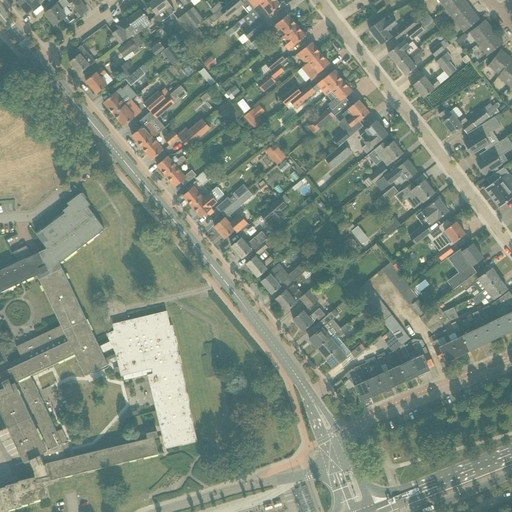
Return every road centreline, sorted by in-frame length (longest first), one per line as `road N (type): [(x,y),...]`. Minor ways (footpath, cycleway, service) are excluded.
road 1 (tertiary): [(310,397),(223,277),(114,150)]
road 2 (residential): [(511,246),(318,0)]
road 3 (unclassified): [(341,442),(511,359)]
road 4 (residential): [(164,511),(331,465)]
road 5 (primary): [(511,454),(370,508)]
road 6 (residential): [(0,219),(28,217),(114,150)]
